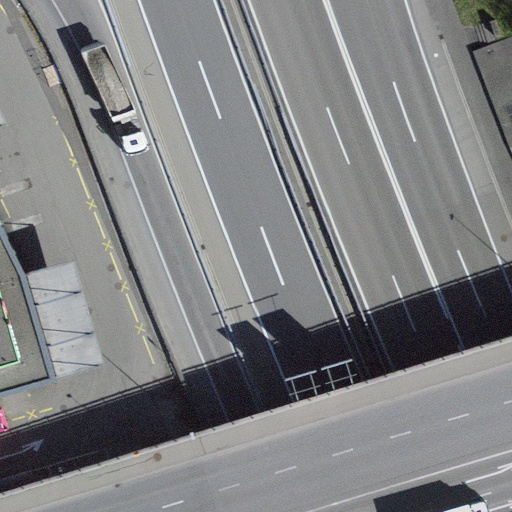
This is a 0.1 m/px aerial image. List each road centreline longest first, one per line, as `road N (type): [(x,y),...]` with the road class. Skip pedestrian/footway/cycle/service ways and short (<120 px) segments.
road 1 (motorway): [(75,0),(285,511)]
road 2 (motorway): [(177,0),(328,395),(384,511)]
road 3 (motorway): [(440,353),(296,0)]
road 4 (motorway): [(440,353),(365,0)]
road 5 (primary): [(511,431),(239,511)]
road 6 (motorway): [(511,502),(440,353)]
